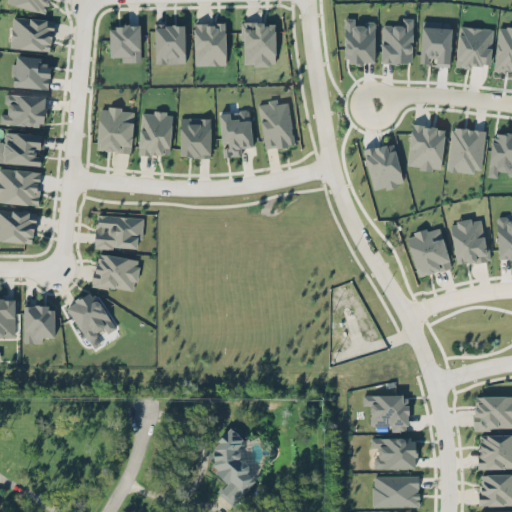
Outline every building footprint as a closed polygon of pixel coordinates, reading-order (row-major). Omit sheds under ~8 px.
[(50,0),(6,0),(6,3),(47,13),(50,0)] [(11,48),(51,50),(53,19),(12,17),(11,48)] [(374,22),(355,23),(354,17),(344,17),(345,62),(375,62),(374,22)] [(381,62),(412,63),(413,17),(402,17),(402,24),(382,24),(381,62)] [(242,22),(243,64),(276,63),(275,21),(242,22)] [(194,23),(195,64),(226,64),(225,22),(194,23)] [(155,63),(186,62),(185,24),(154,24),(155,63)] [(109,25),(110,56),(122,56),(122,61),(141,61),(140,25),(109,25)] [(492,28),(458,26),(456,64),(490,66),(492,28)] [(494,68),(511,70),(511,27),(498,26),(494,68)] [(48,89),(51,65),(42,64),(42,57),(15,54),(12,86),(48,89)] [(0,123),(45,125),(46,95),(6,93),(6,113),(0,113),(0,116),(0,123)] [(264,148),(294,144),(289,101),(278,102),(277,100),(258,102),(264,148)] [(131,152),(134,109),(99,107),(97,150),(131,152)] [(219,112),(222,156),(238,155),(238,147),(252,146),(250,110),(219,112)] [(141,111),(139,154),(170,155),(172,112),(141,111)] [(210,116),(180,117),(180,157),(211,156),(210,116)] [(407,166),(441,169),(445,127),(411,124),(407,166)] [(448,170),(482,172),(484,129),(451,127),(448,170)] [(0,162),(42,164),(44,133),(5,131),(4,141),(0,140),(0,162)] [(511,133),(492,131),(488,175),(498,176),(498,172),(511,173),(511,133)] [(392,142),(363,148),(372,190),(401,184),(392,142)] [(0,202),(39,204),(40,170),(0,168),(0,202)] [(0,240),(34,242),(35,211),(0,209),(0,240)] [(94,246),(137,248),(138,232),(143,232),(143,216),(96,214),(94,246)] [(498,258),(511,258),(511,214),(497,215),(498,258)] [(456,264),(488,259),(482,217),(450,222),(456,264)] [(439,225),(406,235),(418,276),(451,267),(439,225)] [(139,259),(97,252),(92,284),(134,291),(139,259)] [(66,306),(87,340),(105,329),(107,333),(115,328),(92,290),(66,306)] [(15,299),(0,298),(0,336),(15,336),(15,299)] [(42,342),(42,336),(55,336),(54,305),(23,305),(24,342),(42,342)] [(370,404),(370,425),(391,425),(391,430),(408,430),(407,394),(363,395),(363,405),(370,404)] [(511,394),(473,395),(474,428),(511,427),(511,394)] [(257,483),(235,448),(244,443),(235,428),(205,448),(230,488),(224,492),(229,501),(257,483)] [(511,433),(478,434),(478,468),(511,467),(511,433)] [(416,467),(415,436),(371,437),(371,447),(378,447),(378,456),(374,456),(374,468),(416,467)] [(511,473),(479,474),(479,505),(511,504),(511,473)] [(419,475),(373,474),(373,506),(418,507),(419,475)]
